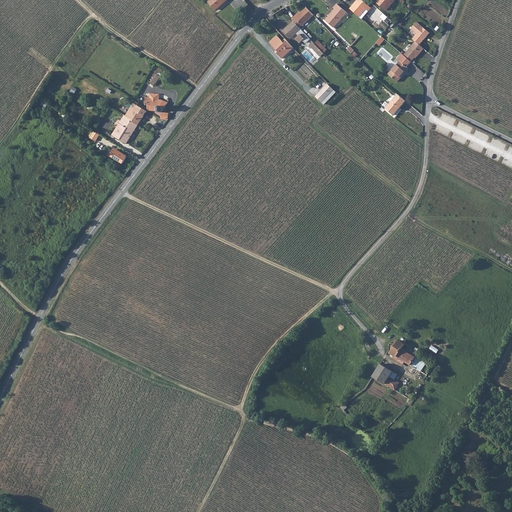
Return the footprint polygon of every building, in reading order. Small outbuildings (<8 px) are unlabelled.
[(226,0),(210,0),(209,2),(215,10),(226,0)] [(362,0),(357,0),(350,9),(362,19),(371,8),(362,0)] [(377,0),(376,2),(386,10),(395,0),(377,0)] [(335,9),(325,20),(334,28),(347,13),(337,4),(333,8),(335,9)] [(293,20),(293,21),(300,28),(314,15),(306,7),(301,13),(293,20)] [(292,19),(293,20),(301,13),(299,11),(292,19)] [(310,39),(300,28),(293,21),(283,31),(290,39),(296,34),(298,36),(295,39),(299,43),(303,40),(304,39),(307,42),(310,39)] [(417,22),(411,29),(417,34),(413,39),(416,42),(419,45),(430,33),(417,22)] [(294,48),(285,39),(282,41),(277,36),(270,42),(278,52),(277,53),(282,59),(294,48)] [(380,45),(386,39),(382,36),(377,43),(380,45)] [(352,45),(362,54),(370,46),(360,37),(352,45)] [(318,40),(314,44),(324,53),(327,50),(318,40)] [(324,53),(314,44),(313,42),(309,45),(320,57),(324,53)] [(416,58),(424,49),(419,45),(416,42),(404,55),(411,62),(415,57),(416,58)] [(407,67),(411,62),(404,55),(401,53),(397,58),(400,61),(388,74),(397,82),(409,69),(407,67)] [(151,83),(155,86),(161,77),(157,74),(151,83)] [(316,97),(324,105),(336,92),(328,84),(316,97)] [(150,97),(146,97),(146,102),(149,102),(148,108),(149,109),(159,110),(160,111),(162,112),(163,112),(165,110),(169,102),(160,99),(160,98),(159,98),(160,93),(150,93),(150,97)] [(393,115),(406,101),(398,94),(386,108),(393,115)] [(134,119),(133,121),(139,125),(141,121),(148,111),(138,104),(133,112),(132,111),(129,116),(134,119)] [(134,119),(129,116),(125,114),(113,134),(128,143),(139,125),(133,121),(134,119)] [(100,135),(94,131),(90,138),(96,141),(100,135)] [(127,157),(115,149),(111,155),(123,163),(127,157)] [(391,354),(428,376),(428,375),(432,368),(417,360),(418,358),(403,350),(405,345),(399,341),(391,354)] [(379,367),(373,377),(378,381),(385,385),(387,382),(389,383),(391,380),(394,382),(398,375),(381,365),(379,367)] [(428,411),(420,404),(415,410),(423,416),(428,411)]
